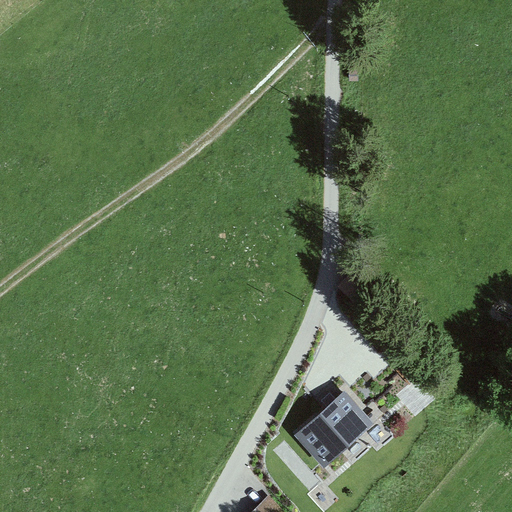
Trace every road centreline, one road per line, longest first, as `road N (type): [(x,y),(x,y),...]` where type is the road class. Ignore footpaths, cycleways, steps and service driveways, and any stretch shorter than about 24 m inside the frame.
road 1 (unclassified): [(332,0),(332,235),(324,285),(290,366),(209,511)]
road 2 (track): [(0,289),(200,144),(332,14)]
